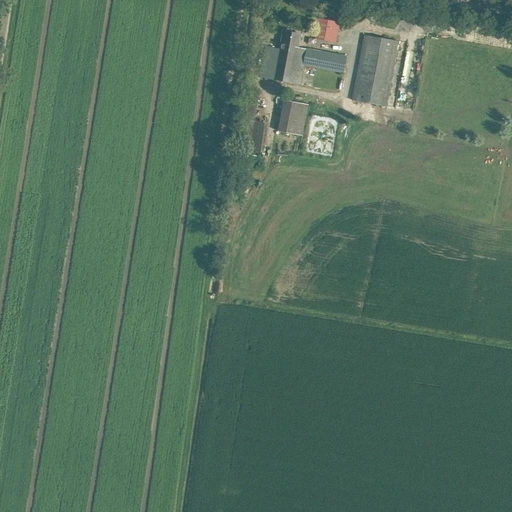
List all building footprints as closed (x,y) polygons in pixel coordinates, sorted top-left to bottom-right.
[(336,42),(339,22),(318,19),(315,38),(336,42)] [(283,31),(280,49),(266,46),(260,77),(300,84),(303,66),(343,73),(346,56),(298,47),(300,34),(283,31)] [(385,106),(398,41),(364,35),(352,100),(385,106)] [(242,132),(253,132),(255,90),(244,89),(242,132)] [(276,132),(302,135),(306,103),(280,100),(276,132)]
